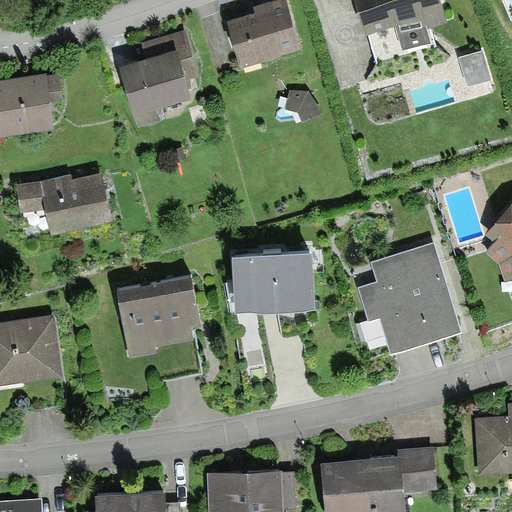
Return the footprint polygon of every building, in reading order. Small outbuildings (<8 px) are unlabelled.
[(309,0),(300,0),(248,21),(267,67),(327,43),(309,0)] [(464,0),(377,0),(395,45),(471,17),(464,0)] [(511,0),(503,0),(511,19),(511,0)] [(194,45),(133,67),(156,132),(218,110),(194,45)] [(465,54),(471,83),(496,78),(490,48),(465,54)] [(68,76),(10,86),(19,133),(76,123),(68,76)] [(298,122),(325,109),(314,86),(287,99),(298,122)] [(94,175),(33,178),(35,212),(63,211),(69,231),(108,219),(94,175)] [(511,215),(488,240),(511,294),(511,215)] [(302,246),(229,254),(235,311),(308,304),(302,246)] [(431,249),(356,272),(379,350),(455,328),(431,249)] [(186,277),(107,299),(126,362),(204,339),(186,277)] [(60,307),(0,320),(0,348),(10,390),(76,374),(60,307)] [(499,419),(472,421),(476,473),(511,470),(511,398),(497,399),(499,419)] [(432,446),(308,463),(315,511),(402,511),(400,496),(438,491),(432,446)] [(279,511),(280,473),(211,472),(209,511),(279,511)] [(163,511),(159,484),(88,495),(90,511),(163,511)] [(39,511),(37,497),(0,501),(0,511),(39,511)]
